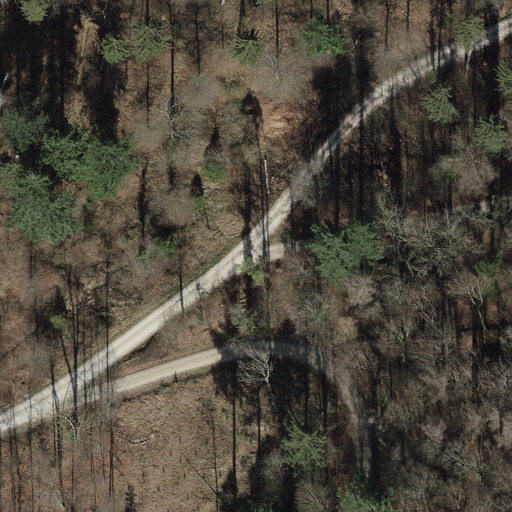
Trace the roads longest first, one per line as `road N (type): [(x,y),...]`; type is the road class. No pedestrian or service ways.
road 1 (track): [(359,511),(369,420),(361,377),(316,346),(256,344),(54,413)]
road 2 (track): [(246,255),(315,151),(376,93),(511,19)]
road 3 (track): [(0,432),(54,413),(246,255)]
road 4 (track): [(246,255),(511,196)]
